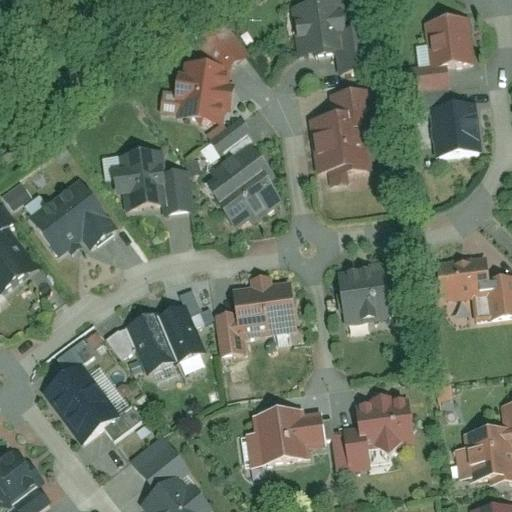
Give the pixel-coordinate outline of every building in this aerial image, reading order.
[(293,7),(299,58),(336,54),(339,80),(367,77),(362,32),(347,34),(344,1),(293,7)] [(447,70),(476,67),(472,21),(426,25),(430,71),(447,70)] [(199,45),(216,70),(229,72),(251,58),(227,25),(199,45)] [(160,121),(221,130),(229,72),(216,70),(181,65),(177,97),(163,95),(160,121)] [(449,93),(447,70),(430,71),(407,73),(409,96),(449,93)] [(309,122),(315,176),(328,175),(330,190),(352,187),(351,177),(374,174),(368,127),(377,126),(374,94),(331,98),(333,119),(309,122)] [(435,160),(481,156),(477,108),(431,112),(435,160)] [(239,120),(200,152),(214,169),(254,137),(239,120)] [(166,177),(163,154),(118,160),(125,213),(170,207),(166,177)] [(217,215),(234,236),(277,200),(268,189),(276,182),(254,155),(206,195),(220,212),(217,215)] [(188,174),(166,177),(170,207),(171,218),(193,215),(188,174)] [(0,196),(0,198),(12,214),(30,199),(18,183),(0,196)] [(81,183),(29,220),(58,260),(82,243),(89,253),(117,233),(81,183)] [(0,209),(0,232),(10,226),(15,221),(4,206),(0,209)] [(0,300),(42,271),(10,226),(0,232),(0,300)] [(443,301),(489,297),(487,282),(485,261),(439,266),(443,301)] [(337,278),(344,328),(391,322),(384,272),(337,278)] [(511,279),(487,282),(489,297),(492,324),(511,321),(511,279)] [(240,342),(298,334),(292,285),(272,287),(272,280),(249,283),(250,291),(233,293),(236,316),(240,342)] [(184,307),(194,330),(205,326),(191,291),(180,296),(184,307)] [(184,307),(156,319),(174,364),(176,368),(204,357),(194,330),(184,307)] [(144,376),(174,364),(156,319),(154,315),(125,327),(126,331),(136,355),(144,376)] [(240,342),(236,316),(214,319),(220,360),(242,358),(240,342)] [(122,361),(136,355),(126,331),(106,342),(122,361)] [(57,360),(70,375),(81,366),(94,355),(81,340),(57,360)] [(481,372),(496,370),(495,361),(480,362),(481,372)] [(51,363),(40,370),(49,382),(60,374),(51,363)] [(42,399),(84,447),(106,429),(122,415),(81,366),(70,375),(42,399)] [(366,455),(416,448),(410,403),(360,409),(363,435),(366,455)] [(122,415),(106,429),(118,443),(143,421),(131,407),(122,415)] [(511,407),(501,408),(504,432),(465,437),(466,450),(456,452),(460,483),(470,482),(471,486),(490,483),(491,490),(511,487),(511,407)] [(247,436),(251,471),(307,463),(305,450),(324,447),(320,416),(303,418),(302,412),(253,418),(255,435),(247,436)] [(366,455),(363,435),(341,438),(346,476),(368,473),(366,455)] [(130,466),(156,496),(174,481),(189,469),(162,438),(130,466)] [(0,509),(10,511),(37,490),(11,454),(0,461),(0,509)] [(140,510),(141,511),(200,511),(174,481),(156,496),(140,510)] [(41,511),(49,506),(37,490),(10,511),(8,511),(41,511)]
